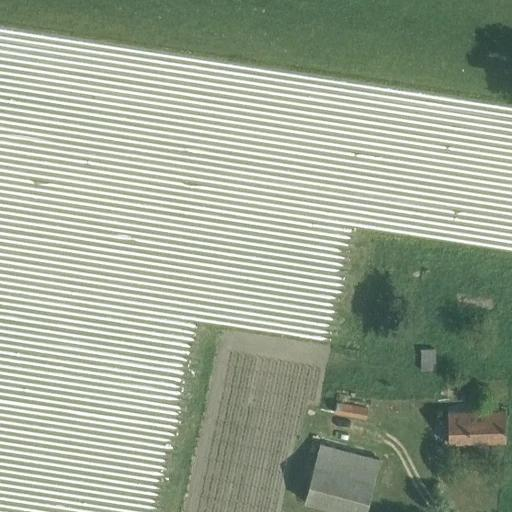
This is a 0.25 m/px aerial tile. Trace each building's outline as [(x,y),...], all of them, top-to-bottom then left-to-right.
[(434,349),(420,349),(420,369),(434,369),(434,349)] [(336,400),(333,412),(366,417),(368,406),(336,400)] [(504,407),(447,409),(448,443),(505,441),(504,407)] [(364,511),(379,457),(319,441),(304,497),(361,511),(364,511)] [(277,511),(279,499),(226,490),(222,511),(277,511)]
